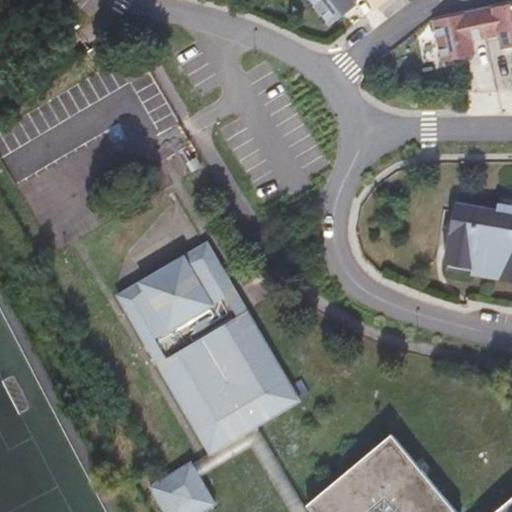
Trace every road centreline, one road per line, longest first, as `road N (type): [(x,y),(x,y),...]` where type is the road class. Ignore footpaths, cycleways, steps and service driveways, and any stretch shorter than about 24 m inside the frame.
road 1 (residential): [(511,340),(377,302),(347,278),(337,265),(334,211),(350,133)]
road 2 (residential): [(335,73),(262,28),(170,0)]
road 3 (residential): [(350,133),(511,130)]
road 4 (track): [(0,80),(136,0)]
road 5 (residential): [(335,73),(443,0)]
